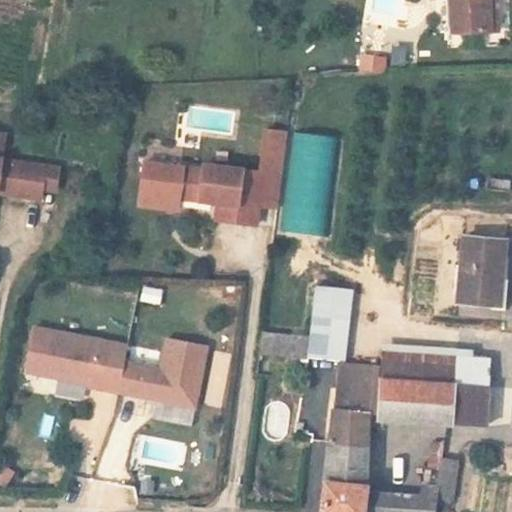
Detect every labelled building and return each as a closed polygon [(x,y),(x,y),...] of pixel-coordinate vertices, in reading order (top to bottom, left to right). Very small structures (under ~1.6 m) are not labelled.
[(496,11),(494,0),(451,0),(453,13),(444,14),(447,55),(487,53),(484,12),(496,11)] [(498,52),(496,11),(484,12),(487,53),(498,52)] [(358,67),(385,70),(386,54),(360,51),(358,67)] [(0,196),(24,197),(25,192),(11,190),(14,165),(0,163),(0,196)] [(0,246),(3,224),(51,231),(53,221),(56,197),(25,192),(24,197),(0,196),(0,246)] [(147,192),(144,224),(183,228),(222,233),(220,251),(261,256),(264,237),(267,211),(248,209),(250,199),(211,194),(210,200),(187,197),(147,192)] [(70,198),(56,197),(53,221),(67,222),(70,198)] [(267,211),(264,237),(284,240),(289,204),(250,199),(248,209),(267,211)] [(144,224),(142,236),(182,240),(183,228),(144,224)] [(497,251),(458,248),(452,315),(492,319),(497,251)] [(139,302),(161,304),(162,287),(141,284),(139,302)] [(306,369),(310,347),(270,338),(266,361),(306,369)] [(374,369),(445,380),(448,350),(377,340),(376,353),(374,369)] [(376,353),(346,346),(339,394),(371,398),(374,369),(376,353)] [(132,375),(41,355),(32,399),(63,405),(65,399),(96,406),(94,414),(122,420),(129,390),(132,375)] [(197,436),(209,376),(170,368),(164,397),(129,390),(122,420),(197,436)] [(371,398),(370,405),(441,416),(442,410),(445,380),(374,369),(371,398)] [(442,410),(471,415),(476,386),(445,380),(442,410)] [(337,405),(333,435),(367,439),(370,405),(371,398),(339,394),(337,405)] [(442,410),(441,416),(471,421),(471,415),(442,410)] [(362,484),(367,439),(333,435),(321,511),(353,511),(425,511),(425,509),(439,510),(442,486),(447,487),(450,448),(431,445),(427,485),(362,484)] [(0,481),(7,484),(13,468),(0,462),(0,481)]
